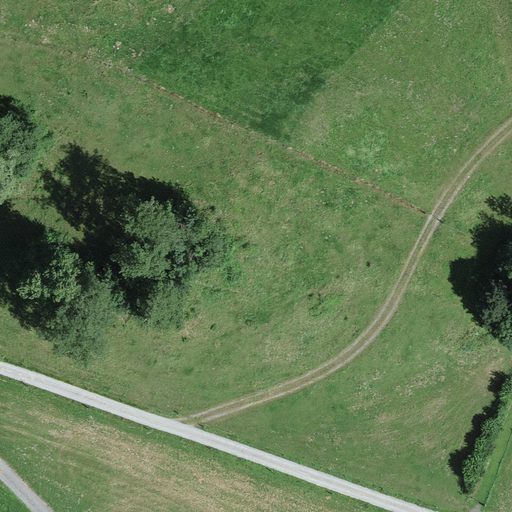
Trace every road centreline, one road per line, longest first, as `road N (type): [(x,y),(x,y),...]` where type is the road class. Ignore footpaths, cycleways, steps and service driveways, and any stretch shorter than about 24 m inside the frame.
road 1 (track): [(511,124),(472,164),(383,318),(352,350),(302,381),(169,428)]
road 2 (track): [(411,511),(0,368)]
